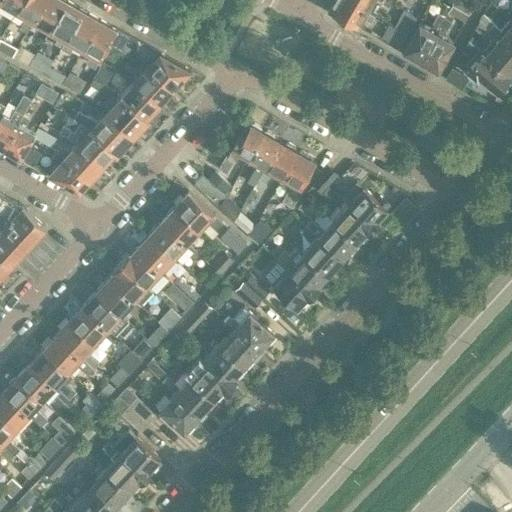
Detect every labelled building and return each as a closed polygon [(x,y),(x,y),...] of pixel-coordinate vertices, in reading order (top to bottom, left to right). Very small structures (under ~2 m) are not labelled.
[(0,0),(16,10),(22,0),(0,0)] [(27,31),(33,20),(44,0),(22,0),(16,10),(26,16),(20,27),(27,31)] [(44,0),(33,20),(50,29),(66,0),(44,0)] [(61,47),(66,39),(82,9),(66,0),(50,29),(59,35),(54,42),(61,46),(61,47)] [(348,0),(333,0),(328,10),(356,27),(361,17),(370,22),(374,15),(366,10),(348,0)] [(348,0),(366,10),(371,0),(348,0)] [(473,6),(462,0),(454,0),(448,11),(465,21),(473,6)] [(69,51),(73,43),(82,48),(99,19),(82,9),(66,39),(61,47),(69,51)] [(416,17),(402,9),(393,26),(407,33),(416,17)] [(414,57),(419,60),(444,17),(437,13),(431,23),(432,24),(429,28),(418,22),(402,50),(404,51),(404,54),(412,59),(414,57)] [(511,20),(509,18),(500,28),(483,14),(478,20),(494,34),(511,49),(511,20)] [(444,17),(419,60),(424,63),(424,66),(432,70),(435,69),(436,70),(452,42),(441,35),(444,30),(445,31),(450,21),(444,17)] [(99,19),(82,48),(100,58),(109,43),(116,29),(99,19)] [(397,50),(407,33),(393,26),(388,23),(379,40),(397,50)] [(116,29),(109,43),(121,50),(129,36),(116,29)] [(511,49),(494,34),(480,51),(506,73),(507,72),(511,66),(511,49)] [(45,74),(50,67),(54,59),(38,50),(33,58),(29,65),(45,74)] [(506,73),(480,51),(465,68),(476,77),(478,74),(496,90),(509,75),(507,72),(506,73)] [(160,52),(147,66),(172,89),(190,70),(160,52)] [(147,66),(134,80),(159,103),(172,89),(147,66)] [(50,67),(45,74),(62,84),(66,76),(50,67)] [(463,89),(470,77),(452,67),(445,79),(463,89)] [(134,80),(121,94),(148,119),(146,117),(159,103),(134,80)] [(0,114),(0,145),(3,147),(18,121),(23,113),(32,98),(23,93),(10,116),(1,112),(0,114)] [(148,119),(121,94),(107,109),(134,134),(148,119)] [(79,122),(90,128),(117,153),(130,138),(103,113),(96,120),(77,111),(74,118),(79,121),(79,122)] [(35,131),(25,125),(29,117),(23,113),(18,121),(3,147),(20,157),(35,131)] [(77,141),(77,142),(102,165),(114,151),(116,153),(117,153),(90,128),(79,122),(74,130),(63,124),(60,132),(77,141)] [(236,154),(246,159),(263,130),(249,122),(244,131),(240,129),(218,168),(226,172),(236,154)] [(280,139),(263,130),(246,159),(255,164),(246,180),(254,184),(259,176),(280,139)] [(280,139),(259,176),(266,180),(270,173),(280,179),(297,149),(280,139)] [(56,151),(64,156),(89,179),(102,165),(77,142),(70,149),(64,145),(61,147),(58,151),(56,150),(56,151)] [(21,156),(31,162),(38,150),(28,144),(21,156)] [(301,191),(297,189),(314,159),(297,149),(280,179),(290,185),(282,200),(292,206),(297,196),(298,197),(301,191)] [(89,179),(64,156),(56,151),(52,157),(59,161),(48,173),(78,191),(89,179)] [(320,192),(327,184),(336,174),(328,166),(312,184),(320,192)] [(206,178),(223,194),(231,185),(214,169),(206,178)] [(201,175),(193,184),(216,206),(225,196),(201,175)] [(327,184),(320,192),(327,198),(335,190),(327,184)] [(362,186),(347,202),(371,224),(386,208),(385,207),(389,204),(380,195),(376,199),(362,186)] [(221,221),(188,190),(174,204),(199,228),(206,220),(215,228),(221,221)] [(0,222),(3,224),(0,227),(0,253),(11,263),(45,226),(24,207),(0,193),(0,222)] [(416,205),(405,195),(391,210),(401,222),(413,208),(416,205)] [(347,202),(332,218),(358,242),(368,231),(366,230),(371,224),(347,202)] [(161,219),(186,242),(199,253),(203,248),(195,241),(204,232),(199,228),(174,204),(161,219)] [(332,218),(318,234),(343,258),(358,242),(332,218)] [(161,219),(148,233),(173,256),(186,242),(161,219)] [(343,258),(318,234),(305,223),(299,229),(312,241),(303,251),(329,275),(343,258)] [(148,233),(135,247),(160,270),(173,256),(148,233)] [(270,252),(288,267),(314,291),(329,275),(303,251),(297,246),(290,253),(284,248),(283,249),(277,244),(270,252)] [(135,247),(121,262),(147,285),(160,270),(135,247)] [(0,274),(11,263),(0,253),(0,274)] [(133,299),(134,298),(141,304),(153,290),(147,285),(121,262),(108,276),(133,299)] [(314,291),(288,267),(273,284),(297,306),(299,304),(301,306),(314,291)] [(251,273),(244,281),(262,297),(269,289),(251,273)] [(108,276),(95,290),(120,313),(133,299),(108,276)] [(262,297),(244,281),(236,289),(254,306),(262,297)] [(95,290),(82,304),(107,328),(120,313),(95,290)] [(205,300),(190,316),(197,323),(213,307),(205,300)] [(82,304),(69,319),(94,342),(107,328),(82,304)] [(223,317),(233,326),(260,350),(275,333),(244,305),(234,316),(230,316),(227,313),(223,317)] [(169,306),(159,317),(170,327),(180,315),(169,306)] [(175,332),(182,339),(197,323),(190,316),(175,332)] [(69,319),(56,333),(93,367),(98,361),(86,350),(94,342),(69,319)] [(233,326),(219,343),(245,367),(260,350),(233,326)] [(93,367),(56,333),(42,347),(68,370),(75,362),(87,373),(93,367)] [(219,343),(204,359),(230,383),(245,367),(219,343)] [(42,347),(29,361),(54,385),(59,389),(73,402),(79,395),(65,382),(65,381),(61,377),(68,370),(42,347)] [(204,359),(189,375),(215,400),(230,383),(204,359)] [(29,361),(16,376),(41,399),(54,385),(29,361)] [(189,375),(174,392),(200,416),(215,400),(189,375)] [(16,376),(2,390),(28,413),(41,399),(16,376)] [(154,414),(137,398),(125,387),(118,395),(147,422),(154,414)] [(73,402),(59,389),(53,395),(67,408),(73,402)] [(2,390),(0,392),(0,413),(15,428),(28,413),(2,390)] [(200,416),(174,392),(159,408),(185,432),(200,416)] [(110,403),(121,414),(139,431),(147,422),(118,395),(110,403)] [(0,413),(0,440),(14,453),(19,447),(7,436),(15,428),(0,413)] [(161,458),(135,435),(128,428),(112,445),(120,452),(146,475),(161,458)] [(59,455),(67,463),(82,447),(73,439),(59,455)] [(0,451),(8,459),(14,453),(0,440),(0,451)] [(120,452),(112,445),(107,440),(101,446),(114,458),(105,468),(131,491),(146,475),(120,452)] [(59,455),(44,471),(53,479),(67,463),(59,455)] [(105,468),(90,484),(116,508),(131,491),(105,468)] [(90,484),(75,500),(88,511),(112,511),(116,508),(90,484)] [(88,511),(75,500),(64,511),(88,511)]
